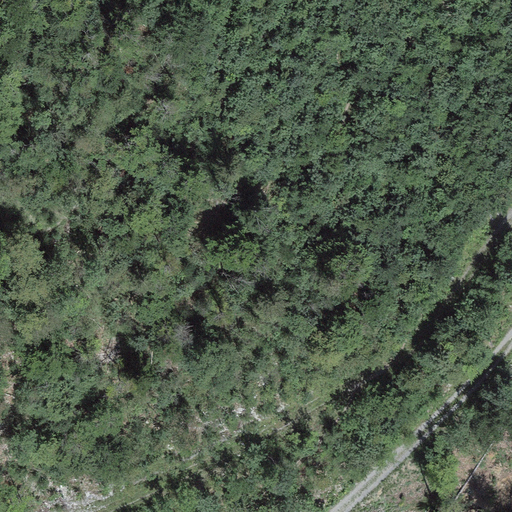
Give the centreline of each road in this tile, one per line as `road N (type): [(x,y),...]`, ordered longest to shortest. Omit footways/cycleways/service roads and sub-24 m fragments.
road 1 (track): [(511,212),(425,334),(399,356),(235,449),(102,511)]
road 2 (track): [(338,511),(511,341)]
